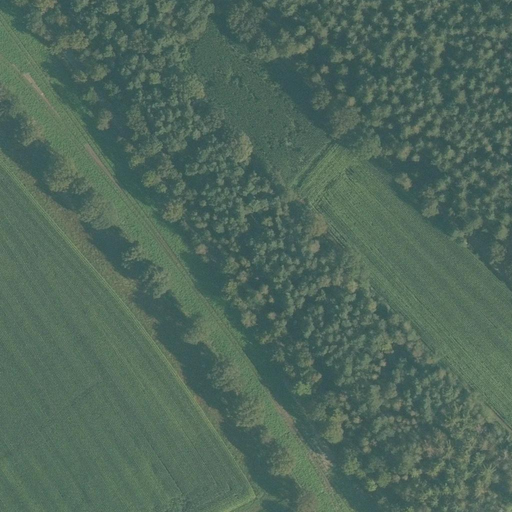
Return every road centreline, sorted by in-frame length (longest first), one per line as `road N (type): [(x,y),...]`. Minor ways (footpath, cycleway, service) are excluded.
road 1 (unclassified): [(398,511),(28,0)]
road 2 (track): [(502,261),(497,265),(224,0)]
